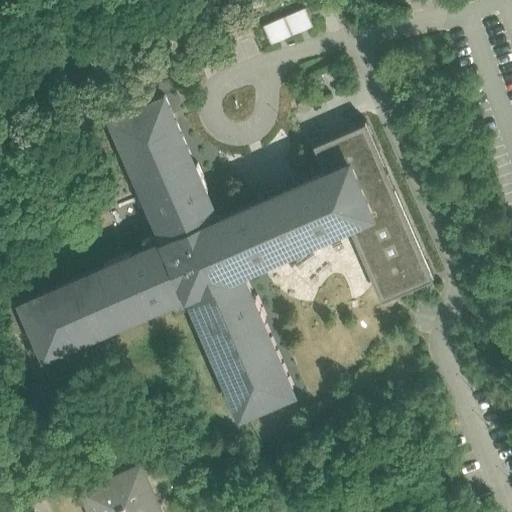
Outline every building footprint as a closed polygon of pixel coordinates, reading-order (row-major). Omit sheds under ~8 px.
[(307,6),(264,21),(271,40),(314,25),(307,6)] [(349,223),(382,298),(433,275),(366,119),(314,142),(318,152),(323,164),(221,208),(167,87),(109,114),(159,236),(16,296),(42,358),(185,294),(239,416),(299,391),(246,268),(349,223)] [(311,112),(306,101),(297,106),(301,115),(310,112),(311,112)] [(151,492),(144,475),(145,474),(140,463),(129,468),(130,469),(112,477),(124,504),(151,492)] [(106,511),(124,504),(112,477),(95,485),(94,483),(83,488),(88,499),(89,499),(94,511),(106,511)] [(161,511),(160,509),(159,510),(151,492),(124,504),(127,511),(161,511)]
